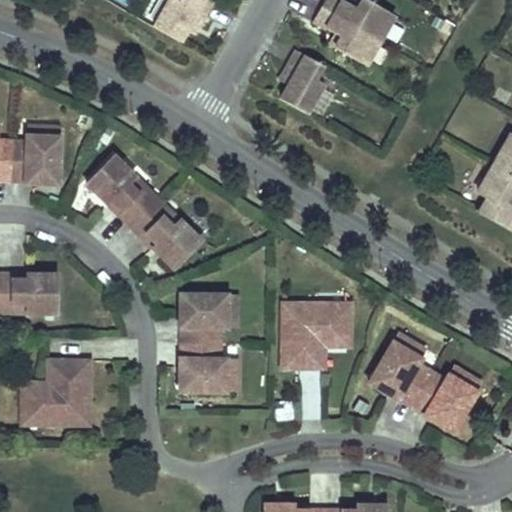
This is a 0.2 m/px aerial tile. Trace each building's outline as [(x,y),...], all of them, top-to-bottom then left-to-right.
[(213,3),(207,0),(181,0),(180,2),(176,0),(168,0),(153,27),(180,42),(187,28),(192,31),(195,25),(200,27),(213,3)] [(395,15),(368,0),(361,0),(357,8),(352,5),(342,0),(324,0),(320,7),(380,41),(395,15)] [(380,41),(320,7),(312,21),(335,34),(340,37),(334,48),(366,66),(380,41)] [(340,37),(335,34),(329,45),(334,48),(340,37)] [(323,66),(297,51),(283,75),(288,77),(284,83),(289,86),(281,100),(308,115),(325,84),(315,79),(323,66)] [(26,135),(59,137),(60,127),(26,125),(26,135)] [(511,133),(495,164),(511,173),(511,133)] [(33,183),(57,184),(59,137),(26,135),(25,141),(10,140),(9,173),(33,174),(33,183)] [(0,172),(9,173),(10,140),(0,139),(0,172)] [(129,227),(154,201),(142,190),(138,194),(128,184),(132,180),(135,177),(113,156),(86,184),(108,205),(112,201),(122,211),(118,215),(129,227)] [(511,173),(495,164),(478,194),(499,206),(492,220),(511,231),(511,173)] [(0,181),(33,183),(33,174),(9,173),(0,172),(0,181)] [(138,194),(142,190),(132,180),(128,184),(138,194)] [(118,215),(122,211),(112,201),(108,205),(118,215)] [(173,269),(201,241),(179,220),(175,223),(172,227),(161,217),(165,213),(154,201),(129,227),(141,238),(145,233),(155,243),(151,248),(173,269)] [(172,227),(175,223),(165,213),(161,217),(172,227)] [(151,248),(155,243),(145,233),(141,238),(151,248)] [(0,309),(10,309),(10,304),(24,304),(24,309),(24,314),(55,314),(56,274),(25,274),(25,281),(10,281),(10,274),(0,274),(0,309)] [(188,318),(188,343),(220,343),(221,328),(227,328),(227,294),(179,294),(179,318),(188,318)] [(227,294),(227,328),(237,328),(237,294),(227,294)] [(314,340),(322,341),(322,344),(323,344),(349,344),(350,309),(326,309),(326,305),(282,304),(281,368),(314,369),(314,340)] [(179,318),(179,367),(188,367),(188,343),(188,318),(179,318)] [(391,342),(420,359),(425,351),(396,334),(391,342)] [(314,340),(314,369),(323,369),(323,344),(322,344),(322,341),(314,340)] [(393,388),(414,400),(430,372),(417,364),(420,359),(391,342),(367,383),(388,396),(393,388)] [(179,367),(178,392),(226,392),(226,359),(220,359),(220,343),(188,343),(188,367),(179,367)] [(226,359),(226,392),(236,393),(236,359),(226,359)] [(88,425),(89,361),(56,361),(55,389),(47,389),(47,386),(46,386),(20,385),(20,420),(44,421),(44,425),(88,425)] [(55,389),(56,361),(47,361),(46,386),(47,386),(47,389),(55,389)] [(447,375),(476,392),(481,384),(452,366),(447,375)] [(430,421),(452,433),(476,392),(447,375),(444,380),(430,372),(414,400),(435,413),(430,421)] [(388,396),(430,421),(435,413),(414,400),(393,388),(388,396)]
